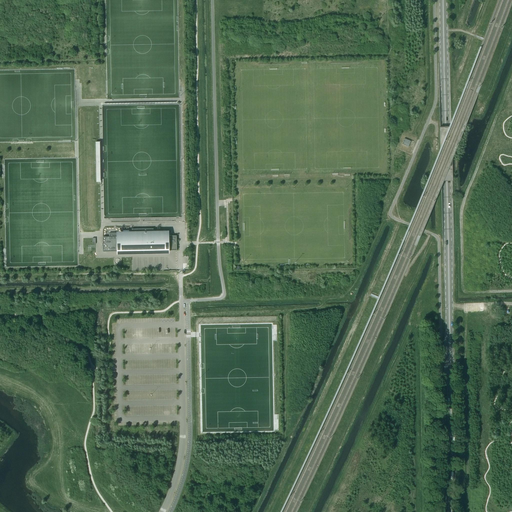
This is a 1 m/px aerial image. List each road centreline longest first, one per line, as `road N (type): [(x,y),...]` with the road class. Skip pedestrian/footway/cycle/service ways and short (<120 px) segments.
road 1 (primary): [(447,511),(442,0)]
road 2 (unclassified): [(163,511),(182,447),(180,273)]
